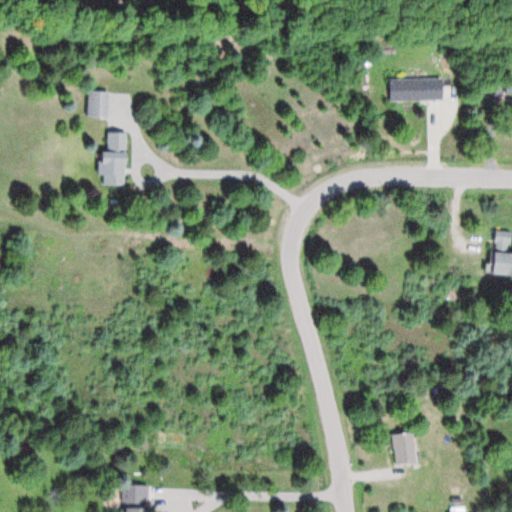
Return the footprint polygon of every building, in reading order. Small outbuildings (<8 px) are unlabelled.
[(389,79),(389,100),(444,100),(444,79),(389,79)] [(87,116),(100,116),(100,91),(87,91),(87,116)] [(126,186),(128,133),(104,132),(103,186),(126,186)] [(511,254),(511,255),(511,230),(494,230),(494,276),(511,275),(511,254)] [(394,462),(415,462),(415,432),(394,432),(394,462)] [(124,484),(123,511),(147,511),(149,485),(124,484)]
